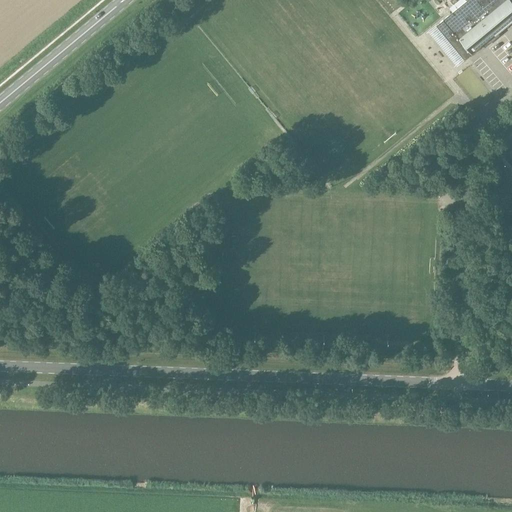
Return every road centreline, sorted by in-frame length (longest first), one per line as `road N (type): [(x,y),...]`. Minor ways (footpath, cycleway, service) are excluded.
road 1 (unclassified): [(456,384),(0,366)]
road 2 (unclassified): [(456,384),(467,142),(511,97)]
road 3 (primary): [(0,102),(123,0)]
